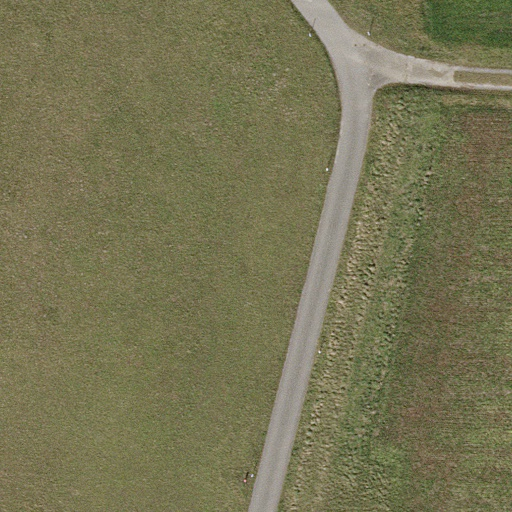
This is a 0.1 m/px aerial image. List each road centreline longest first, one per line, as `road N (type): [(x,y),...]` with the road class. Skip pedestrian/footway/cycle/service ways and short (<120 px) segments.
road 1 (residential): [(312,0),(363,65),(358,147),(265,511)]
road 2 (track): [(511,70),(363,65)]
